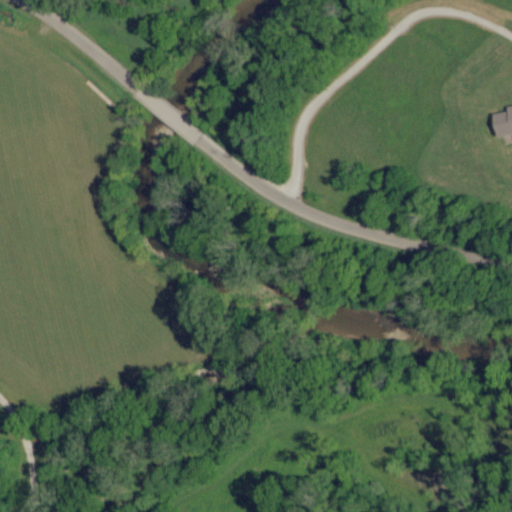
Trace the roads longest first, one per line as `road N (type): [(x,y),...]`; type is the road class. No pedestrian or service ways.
road 1 (residential): [(199,136),(307,212),(511,262)]
road 2 (residential): [(24,0),(139,87)]
